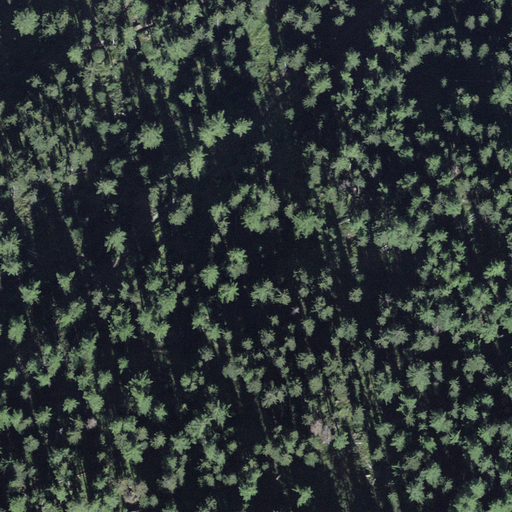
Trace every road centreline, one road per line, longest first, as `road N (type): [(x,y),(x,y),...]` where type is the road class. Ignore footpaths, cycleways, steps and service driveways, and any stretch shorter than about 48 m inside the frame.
road 1 (track): [(361,0),(279,103),(55,257),(0,330)]
road 2 (track): [(0,92),(287,0)]
